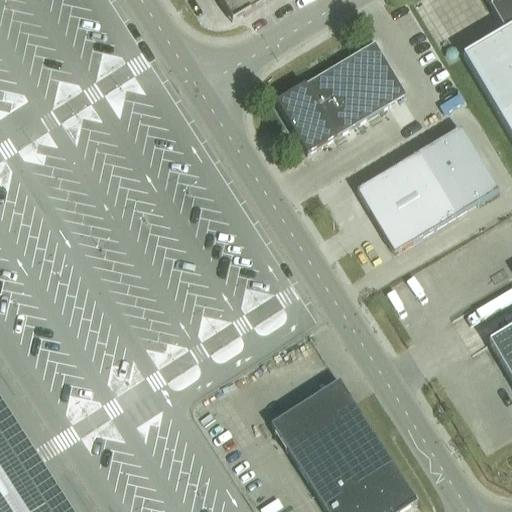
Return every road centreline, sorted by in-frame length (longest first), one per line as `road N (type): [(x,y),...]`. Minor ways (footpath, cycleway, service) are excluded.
road 1 (unclassified): [(467,511),(198,96)]
road 2 (unclassified): [(353,0),(198,96)]
